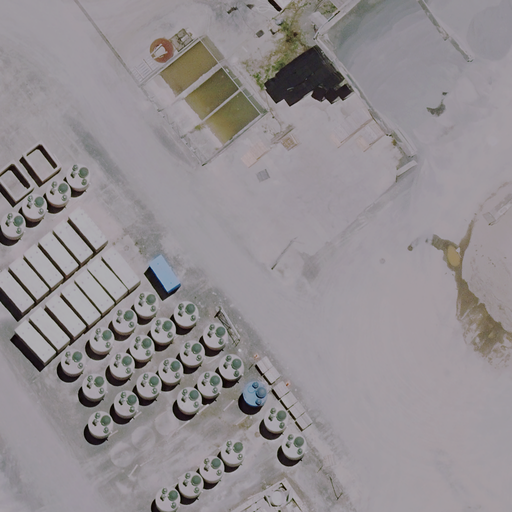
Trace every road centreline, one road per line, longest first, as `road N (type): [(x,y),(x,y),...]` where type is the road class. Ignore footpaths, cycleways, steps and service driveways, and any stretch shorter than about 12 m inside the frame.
road 1 (unknown): [(246,252),(451,511)]
road 2 (unknown): [(246,252),(511,64)]
road 3 (unknown): [(60,0),(246,252)]
